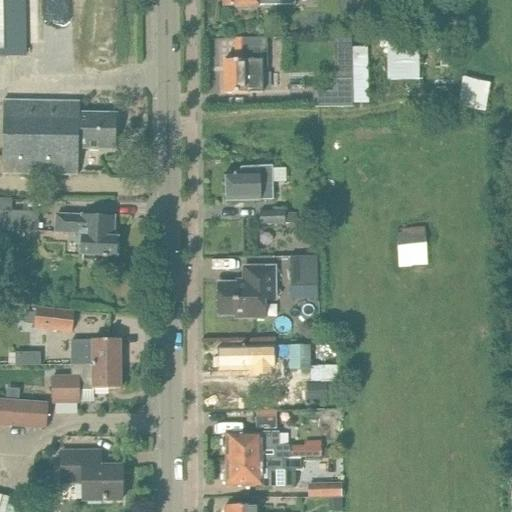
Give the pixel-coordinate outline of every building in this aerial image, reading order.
[(0,0),(0,56),(6,56),(26,56),(24,0),(0,0)] [(392,32),(393,71),(410,71),(408,31),(392,32)] [(224,94),(247,94),(251,94),(268,93),(267,38),(235,38),(236,61),(224,61),(224,94)] [(331,91),(311,92),(312,108),(352,107),(351,79),(331,79),(331,91)] [(2,173),(58,176),(78,176),(78,149),(115,150),(116,114),(79,113),(80,102),(60,101),(4,99),(2,173)] [(258,174),(258,167),(241,168),(241,173),(225,173),(226,202),(272,201),(271,174),(258,174)] [(0,209),(10,210),(10,202),(0,201),(0,209)] [(0,209),(0,227),(38,230),(38,211),(10,210),(0,209)] [(284,212),(261,213),(262,225),(284,224),(284,212)] [(83,255),(83,260),(95,261),(95,256),(102,256),(102,258),(107,259),(107,256),(117,257),(118,239),(113,238),(114,217),(82,216),(82,217),(57,216),(56,231),(77,232),(76,241),(82,241),(81,255),(83,255)] [(424,227),(394,229),(397,273),(415,273),(415,267),(428,268),(424,227)] [(290,257),(291,288),(317,286),(316,256),(290,257)] [(274,267),(244,268),(244,284),(219,284),(219,316),(235,316),(236,318),(257,318),(257,300),(275,299),(274,267)] [(74,313),(36,308),(36,313),(35,324),(34,328),(72,333),(74,313)] [(25,312),(24,323),(35,324),(36,313),(25,312)] [(302,327),(301,334),(305,338),(311,339),(316,335),(317,329),(313,324),(307,324),(302,327)] [(100,340),(70,341),(70,365),(93,365),(121,365),(120,340),(100,340)] [(242,347),(217,348),(218,371),(252,370),(252,368),(251,347),(245,347),(245,345),(242,345),(242,347)] [(291,346),(290,346),(290,361),(290,370),(309,370),(309,346),(291,346)] [(71,377),(51,377),(52,403),(79,403),(79,390),(93,390),(93,389),(101,389),(121,389),(121,365),(93,365),(70,365),(71,377)] [(339,366),(321,367),(322,382),(339,382),(339,366)] [(322,383),(303,384),(304,400),(323,399),(322,383)] [(50,406),(0,401),(0,423),(48,428),(50,406)] [(257,429),(277,429),(276,417),(256,417),(257,429)] [(246,434),(226,434),(227,460),(283,461),(292,461),(292,449),(277,450),(277,434),(246,434)] [(305,448),(293,449),(294,459),(306,459),(305,448)] [(94,452),(74,452),(62,452),(62,483),(83,483),(83,501),(122,501),(121,467),(94,467),(94,452)] [(227,471),(225,473),(225,482),(227,483),(227,486),(247,486),(262,486),(274,486),(274,470),(283,470),(283,461),(227,460),(227,471)] [(309,499),(341,498),(341,485),(309,486),(309,499)] [(0,492),(0,511),(24,511),(26,493),(0,492)]
